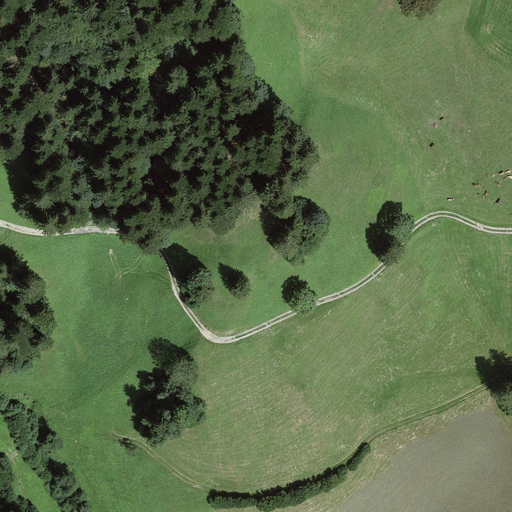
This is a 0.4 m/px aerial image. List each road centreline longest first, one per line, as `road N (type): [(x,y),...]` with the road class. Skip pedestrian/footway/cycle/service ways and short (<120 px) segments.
road 1 (track): [(511,230),(433,215),(366,284),(240,344),(220,342),(181,298),(161,249),(132,235),(41,236),(0,222)]
road 2 (track): [(119,431),(190,480),(253,490),(310,474),(391,426),(511,375)]
